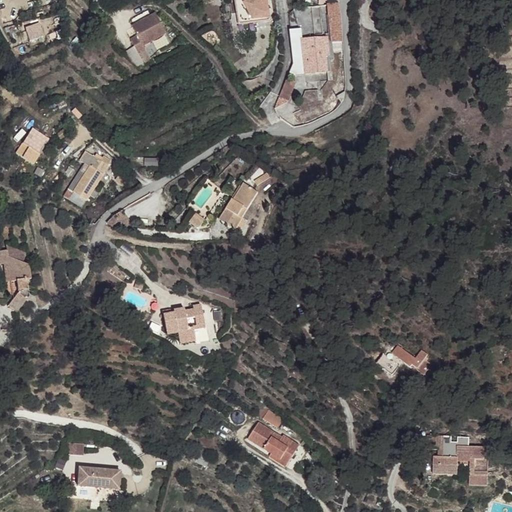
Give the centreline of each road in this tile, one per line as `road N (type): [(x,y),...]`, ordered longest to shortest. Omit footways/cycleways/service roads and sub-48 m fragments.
road 1 (residential): [(362,0),(344,103),(301,130),(235,138),(106,214),(76,280),(0,344)]
road 2 (residential): [(0,411),(101,427),(137,448)]
